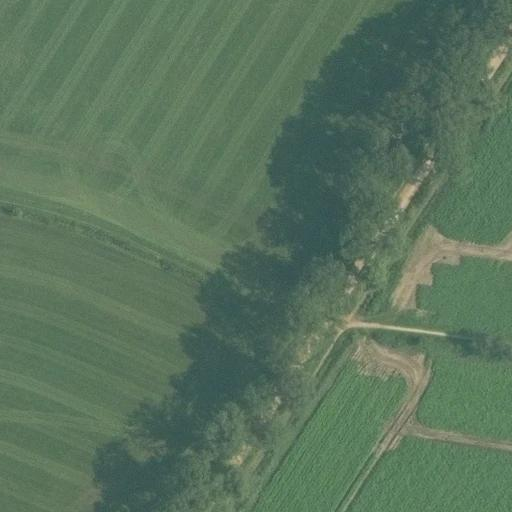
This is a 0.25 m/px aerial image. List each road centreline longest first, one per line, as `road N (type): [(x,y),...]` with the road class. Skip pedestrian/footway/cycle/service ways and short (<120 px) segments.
road 1 (track): [(511,33),(202,511)]
road 2 (track): [(0,196),(94,222),(329,316)]
